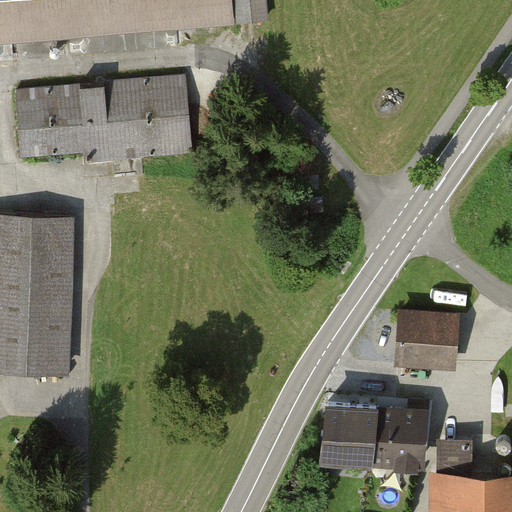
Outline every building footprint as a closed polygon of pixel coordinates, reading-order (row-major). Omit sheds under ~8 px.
[(0,0),(0,43),(271,23),(269,0),(0,0)] [(32,90),(36,157),(198,148),(194,82),(32,90)] [(324,194),(322,173),(295,175),(297,196),(324,194)] [(5,217),(0,364),(77,366),(82,219),(5,217)] [(406,313),(402,358),(458,363),(462,318),(406,313)] [(332,407),(328,454),(430,462),(434,415),(332,407)] [(511,511),(511,473),(451,471),(448,511),(511,511)]
